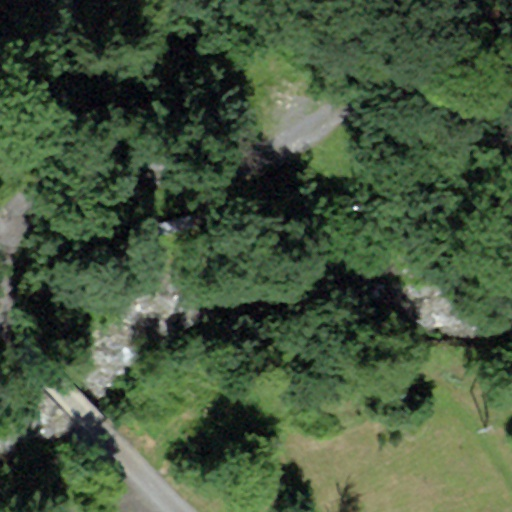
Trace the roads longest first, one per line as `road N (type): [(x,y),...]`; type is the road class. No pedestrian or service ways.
road 1 (residential): [(0,255),(14,214),(72,179),(206,172),(281,148),(349,97),(447,0)]
road 2 (residential): [(165,511),(16,343),(0,304)]
